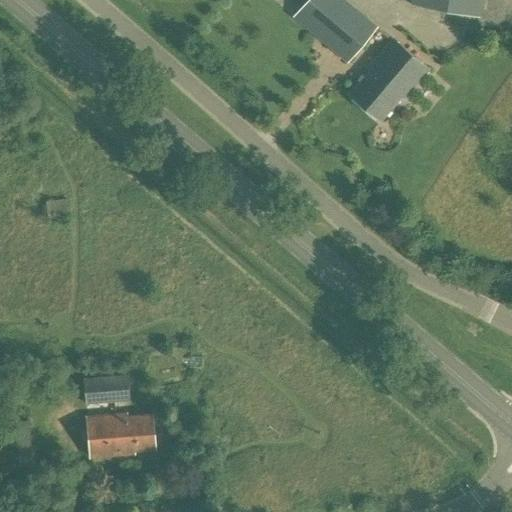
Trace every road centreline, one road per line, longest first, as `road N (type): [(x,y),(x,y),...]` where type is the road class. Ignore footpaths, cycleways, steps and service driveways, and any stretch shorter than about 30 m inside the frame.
road 1 (primary): [(511,424),(20,0)]
road 2 (unclassified): [(511,327),(394,279),(76,0)]
